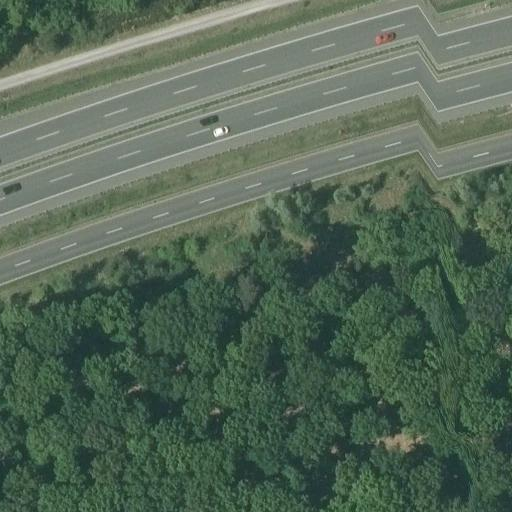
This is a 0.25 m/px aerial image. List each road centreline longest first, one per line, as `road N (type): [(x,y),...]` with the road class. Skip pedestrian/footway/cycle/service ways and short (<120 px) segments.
road 1 (tertiary): [(0,306),(330,197),(511,147)]
road 2 (motorway): [(0,236),(190,171),(511,80)]
road 3 (motorway): [(511,34),(217,117),(0,189)]
road 4 (track): [(404,0),(156,69),(0,123)]
